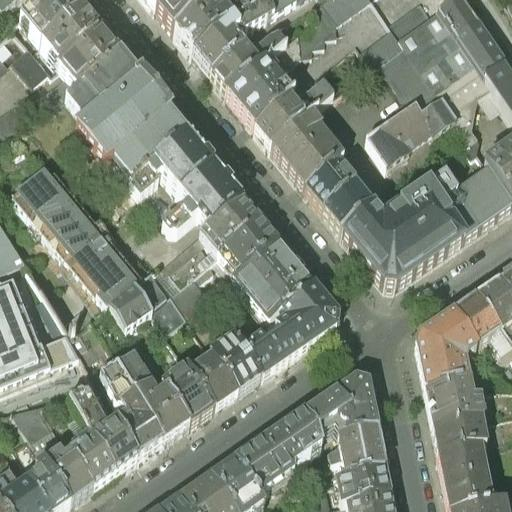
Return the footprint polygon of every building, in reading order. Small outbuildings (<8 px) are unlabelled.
[(48,0),(0,0),(0,23),(8,33),(19,24),(48,0)] [(79,15),(67,0),(48,0),(19,24),(39,49),(61,31),(79,15)] [(140,0),(152,17),(171,3),(174,0),(140,0)] [(203,0),(174,0),(171,3),(152,17),(173,40),(191,25),(209,11),(200,3),(203,0)] [(246,0),(218,22),(209,11),(191,25),(173,40),(191,61),(208,48),(230,29),(272,5),(267,0),(246,0)] [(280,0),(272,5),(230,29),(208,48),(191,61),(209,84),(226,70),(243,57),(233,43),(275,22),(281,33),(311,13),(321,8),(334,0),(280,0)] [(334,0),(321,8),(338,29),(371,6),(366,0),(334,0)] [(511,90),(459,7),(398,46),(405,55),(379,74),(411,119),(366,147),(386,180),(456,133),(465,161),(470,169),(478,163),(479,149),(471,138),(477,107),(490,98),(511,129),(511,90)] [(317,26),(287,52),(274,62),(285,75),(338,29),(321,8),(311,13),(317,26)] [(99,39),(79,15),(61,31),(39,49),(60,73),(80,56),(99,39)] [(373,78),(379,74),(405,55),(398,46),(390,34),(358,56),(373,78)] [(118,63),(99,39),(80,56),(60,73),(58,74),(65,84),(57,91),(43,99),(54,113),(64,106),(65,107),(77,97),(99,79),(118,63)] [(226,70),(209,84),(224,102),(242,88),(263,71),(274,62),(287,52),(277,40),(248,63),(243,57),(226,70)] [(26,53),(10,67),(31,92),(47,78),(26,53)] [(152,172),(185,144),(151,104),(118,63),(99,79),(77,97),(65,107),(83,130),(74,138),(103,174),(113,166),(131,189),(152,172)] [(271,123),(290,106),(263,71),(242,88),(224,102),(253,137),(271,123)] [(287,145),(309,127),(333,107),(322,92),(296,114),(290,106),(271,123),(253,137),(271,158),(287,145)] [(14,110),(0,119),(0,145),(54,113),(43,99),(17,115),(14,110)] [(287,145),(271,158),(305,201),(322,187),(338,175),(343,171),(309,127),(287,145)] [(177,205),(212,175),(198,159),(185,144),(152,172),(177,205)] [(511,150),(480,171),(486,181),(510,219),(511,217),(511,150)] [(212,175),(177,205),(186,215),(182,219),(179,217),(161,232),(168,240),(176,241),(196,224),(201,231),(206,237),(239,210),(234,204),(221,186),(212,175)] [(339,209),(356,196),(338,175),(322,187),(305,201),(323,223),(339,209)] [(108,318),(133,298),(136,295),(83,231),(88,227),(75,211),(70,215),(42,181),(11,206),(105,321),(108,318)] [(510,219),(486,181),(453,202),(448,195),(443,187),(430,194),(464,248),(510,219)] [(464,248),(430,194),(381,229),(372,216),(355,229),(339,242),(385,298),(394,299),(464,248)] [(339,209),(323,223),(339,242),(355,229),(372,216),(356,196),(339,209)] [(239,210),(206,237),(198,244),(204,252),(211,260),(216,266),(257,232),(239,210)] [(233,287),(274,253),(257,232),(216,266),(215,266),(233,287)] [(0,283),(22,275),(0,239),(0,283)] [(136,295),(133,298),(148,322),(169,304),(215,266),(216,266),(211,260),(207,264),(200,255),(204,252),(198,244),(136,295)] [(267,333),(279,323),(310,297),(274,253),(233,287),(231,289),(267,333)] [(511,284),(496,295),(511,318),(511,284)] [(0,398),(51,379),(14,293),(0,298),(0,398)] [(511,318),(496,295),(474,310),(510,364),(511,362),(511,342),(510,344),(506,339),(511,335),(511,318)] [(241,361),(259,388),(297,362),(334,337),(335,328),(310,297),(279,323),(283,330),(272,338),(278,346),(263,356),(258,349),(254,352),(241,361)] [(148,322),(133,298),(108,318),(124,342),(150,324),(148,322)] [(474,310),(450,326),(475,361),(489,352),(492,356),(489,358),(499,372),(510,364),(474,310)] [(234,324),(223,333),(241,361),(254,352),(243,336),(242,335),(234,324)] [(423,402),(465,393),(466,393),(462,374),(465,369),(476,362),(475,361),(450,326),(418,347),(415,358),(423,402)] [(209,363),(211,367),(236,404),(259,388),(241,361),(223,333),(222,333),(210,340),(218,357),(209,363)] [(211,367),(189,382),(213,419),(236,404),(211,367)] [(130,368),(114,378),(161,454),(188,437),(164,401),(155,408),(151,402),(152,398),(149,392),(148,393),(141,382),(139,382),(130,368)] [(127,459),(135,472),(161,454),(114,378),(98,388),(107,402),(106,403),(113,415),(112,415),(115,421),(120,422),(124,429),(114,435),(115,437),(127,459)] [(165,392),(160,396),(164,401),(188,437),(193,433),(205,425),(213,419),(189,382),(186,378),(165,392)] [(336,449),(374,441),(365,394),(353,391),(302,426),(314,445),(315,445),(328,435),(336,448),(336,449)] [(431,438),(478,428),(480,428),(476,409),(468,410),(465,393),(423,402),(431,438)] [(88,448),(88,447),(113,487),(135,472),(127,459),(115,437),(100,447),(98,443),(103,438),(84,407),(66,412),(88,448)] [(32,464),(55,449),(35,420),(7,427),(23,450),(32,464)] [(302,426),(232,474),(255,508),(291,484),(291,479),(319,459),(315,445),(314,445),(302,426)] [(431,438),(436,465),(477,457),(483,456),(478,428),(431,438)] [(336,461),(337,461),(338,472),(341,487),(382,479),(374,441),(336,449),(336,461)] [(82,459),(68,468),(90,502),(113,487),(88,447),(88,448),(79,454),(82,459)] [(24,496),(35,511),(65,511),(41,477),(32,464),(23,450),(11,459),(32,490),(24,496)] [(445,511),(488,511),(480,469),(478,470),(476,459),(478,459),(477,457),(436,465),(445,511)] [(337,461),(321,471),(324,477),(338,472),(337,461)] [(41,477),(65,511),(76,511),(90,502),(68,468),(67,467),(56,474),(52,469),(41,477)] [(232,474),(209,490),(224,511),(257,511),(255,508),(232,474)] [(341,487),(334,490),(338,511),(358,511),(387,506),(382,479),(341,487)] [(224,511),(209,490),(179,510),(180,511),(224,511)] [(326,511),(322,495),(310,500),(315,508),(316,511),(326,511)] [(0,503),(0,511),(35,511),(24,496),(4,509),(0,503)]
